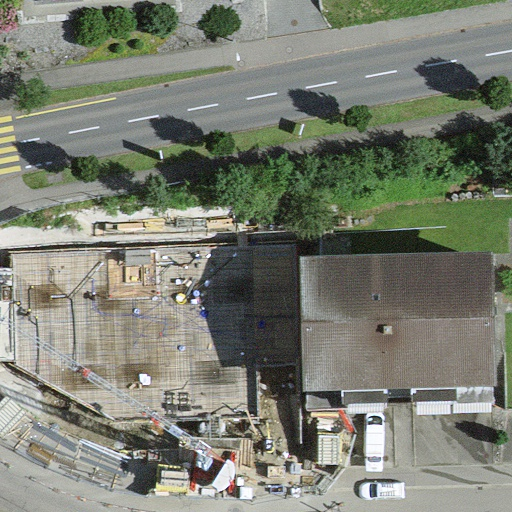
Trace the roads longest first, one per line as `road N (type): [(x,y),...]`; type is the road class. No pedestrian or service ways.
road 1 (tertiary): [(0,146),(511,52)]
road 2 (residential): [(107,511),(59,498),(0,458)]
